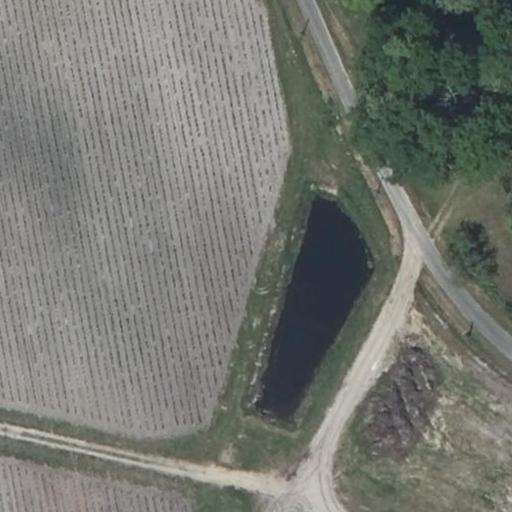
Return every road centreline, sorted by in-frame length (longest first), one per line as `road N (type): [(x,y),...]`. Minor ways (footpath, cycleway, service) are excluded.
road 1 (track): [(355,113),(297,329),(270,479),(320,511)]
road 2 (unclassified): [(511,344),(462,301),(428,253),(302,0)]
road 3 (track): [(0,426),(230,479),(270,479)]
